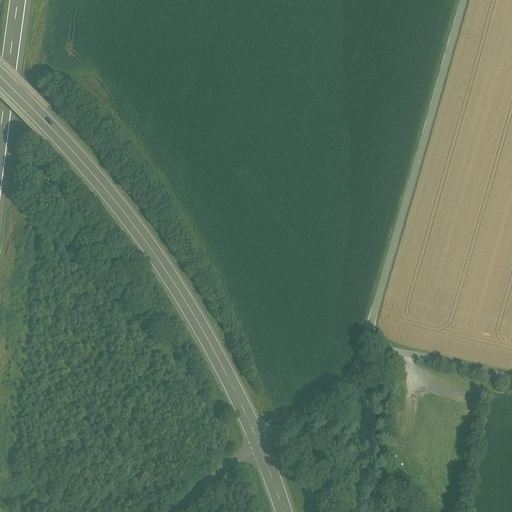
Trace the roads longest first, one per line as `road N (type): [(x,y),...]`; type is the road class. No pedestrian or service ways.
road 1 (secondary): [(0,78),(84,166),(157,260),(258,439)]
road 2 (residential): [(469,0),(368,337)]
road 3 (motorway): [(0,173),(22,0)]
road 4 (residential): [(368,337),(258,439)]
road 5 (residential): [(368,337),(511,375)]
